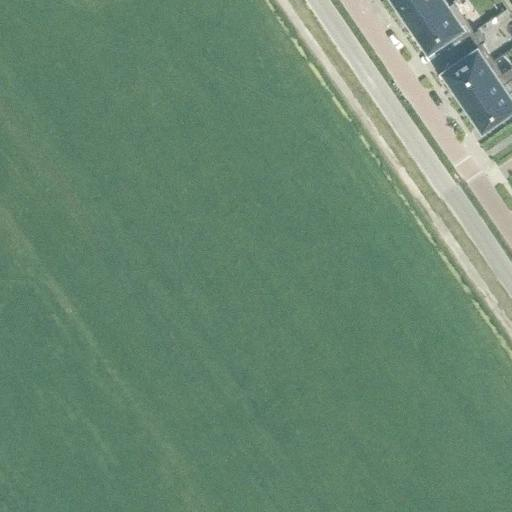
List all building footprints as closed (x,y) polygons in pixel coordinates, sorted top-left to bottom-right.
[(182,0),(190,10),(205,0),(182,0)] [(205,0),(190,10),(199,23),(219,10),(228,23),(256,4),(255,2),(256,1),(255,0),(205,0)] [(447,0),(408,0),(400,6),(401,8),(406,16),(413,25),(448,1),(447,0)] [(448,1),(413,25),(420,35),(425,43),(426,45),(442,34),(449,44),(472,28),(465,17),(461,20),(448,1)] [(177,9),(161,20),(166,27),(182,16),(177,9)] [(44,15),(28,26),(33,33),(49,22),(44,15)] [(182,16),(166,27),(171,34),(187,23),(182,16)] [(49,22),(33,33),(38,40),(53,29),(49,22)] [(0,55),(28,36),(19,24),(0,36),(0,55)] [(456,54),(440,65),(454,85),(493,58),(480,39),(484,37),(476,25),(472,28),(449,44),(456,54)] [(258,26),(248,33),(253,39),(263,32),(258,26)] [(248,33),(238,39),(243,46),(253,39),(248,33)] [(28,36),(0,55),(0,93),(26,76),(17,63),(37,49),(28,36)] [(287,50),(269,63),(291,95),(310,83),(287,50)] [(213,56),(203,63),(208,70),(218,63),(213,56)] [(493,58),(454,85),(461,95),(466,103),(467,104),(503,81),(511,74),(511,66),(510,63),(501,69),(493,58)] [(203,63),(193,70),(198,77),(208,70),(203,63)] [(269,63),(251,75),(273,107),(291,95),(269,63)] [(79,66),(63,77),(68,84),(84,73),(79,66)] [(84,73),(68,84),(73,91),(88,80),(84,73)] [(26,76),(0,93),(0,98),(15,120),(63,88),(54,75),(34,88),(26,76)] [(251,75),(232,88),(255,120),(273,107),(251,75)] [(511,94),(503,81),(467,104),(473,114),(479,122),(480,124),(511,102),(511,94)] [(169,87),(159,93),(163,100),(173,93),(169,87)] [(63,88),(15,120),(21,129),(20,130),(30,146),(32,145),(33,147),(61,127),(52,114),(72,100),(63,88)] [(159,93),(149,100),(153,107),(163,100),(159,93)] [(213,94),(194,107),(216,139),(235,126),(213,94)] [(194,107),(176,119),(198,151),(216,139),(194,107)] [(176,119),(158,132),(180,164),(198,151),(176,119)] [(112,125),(102,132),(107,139),(117,132),(112,125)] [(102,132),(93,139),(97,145),(107,139),(102,132)] [(77,150),(67,156),(71,163),(81,156),(77,150)] [(142,150),(123,162),(145,195),(164,182),(142,150)] [(67,156),(57,163),(61,170),(71,163),(67,156)] [(123,162),(105,175),(127,207),(145,195),(123,162)] [(105,175),(88,187),(110,219),(127,207),(105,175)] [(88,187),(69,199),(91,232),(110,219),(88,187)] [(7,311),(0,315),(0,344),(21,330),(7,311)] [(72,414),(47,432),(55,444),(81,426),(72,414)] [(95,447),(69,465),(78,478),(104,460),(95,447)] [(129,496),(102,511),(130,511),(137,508),(129,496)]
